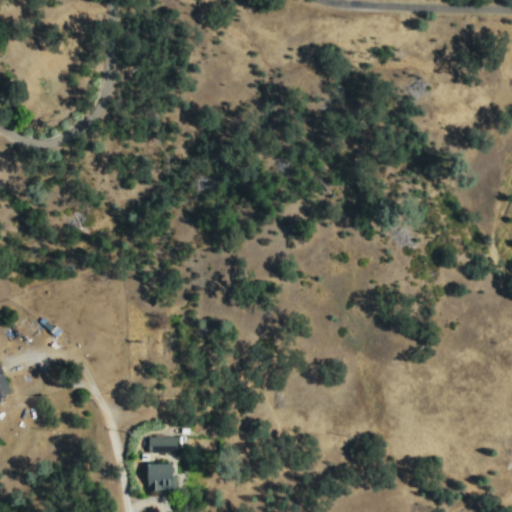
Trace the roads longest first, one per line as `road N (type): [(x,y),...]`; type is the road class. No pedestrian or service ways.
road 1 (residential): [(109,0),(91,107),(60,134),(39,139),(0,128)]
road 2 (residential): [(511,13),(308,0)]
road 3 (residential): [(22,406),(64,389),(93,394),(107,418),(128,511)]
